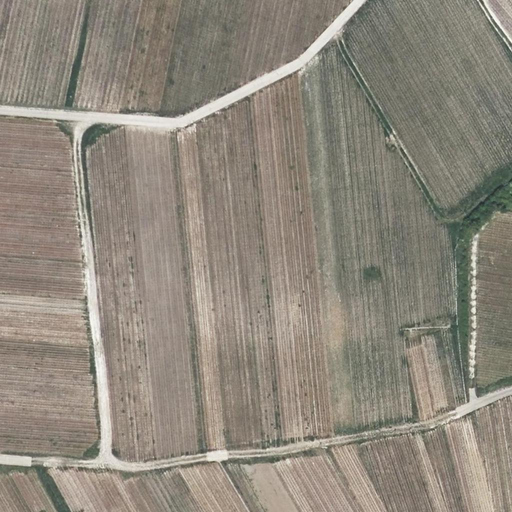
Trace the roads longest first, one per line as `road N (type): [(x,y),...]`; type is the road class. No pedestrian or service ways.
road 1 (track): [(511,390),(419,428),(275,450),(159,465),(23,459)]
road 2 (unclassified): [(0,107),(176,121),(297,62),(353,0)]
road 3 (track): [(106,464),(75,131),(80,115)]
